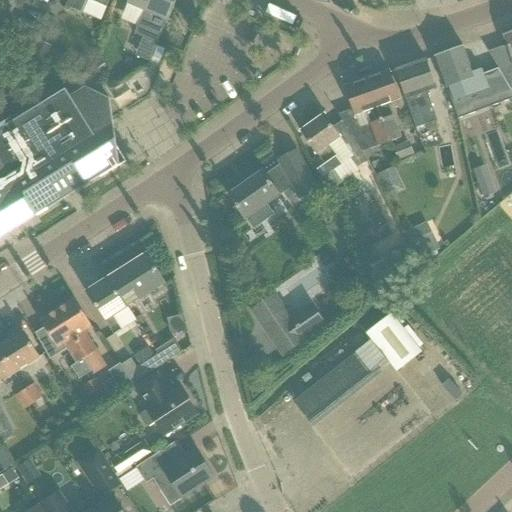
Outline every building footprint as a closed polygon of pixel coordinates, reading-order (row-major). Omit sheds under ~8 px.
[(68,0),(66,7),(80,13),(85,0),(68,0)] [(128,0),(127,4),(144,11),(134,34),(157,44),(167,21),(168,21),(176,0),(128,0)] [(509,33),(503,35),(511,60),(511,62),(498,68),(511,91),(511,27),(510,28),(509,33)] [(36,40),(29,57),(45,63),(52,47),(36,40)] [(463,47),(433,57),(444,88),(464,119),(511,103),(511,102),(488,74),(474,78),(463,47)] [(426,60),(396,71),(402,89),(416,128),(436,121),(430,104),(426,93),(436,89),(433,79),(426,60)] [(129,108),(163,88),(151,68),(117,89),(129,108)] [(367,79),(390,142),(401,138),(389,105),(400,101),(396,90),(389,71),(367,79)] [(353,109),(338,115),(342,121),(361,152),(363,152),(379,146),(390,142),(367,79),(344,87),(353,109)] [(0,238),(18,227),(99,177),(100,178),(100,177),(125,162),(117,148),(113,126),(112,118),(109,98),(85,87),(70,96),(66,89),(0,129),(0,238)] [(324,115),(301,132),(324,165),(317,170),(322,178),(350,158),(351,160),(356,167),(356,168),(367,162),(367,161),(361,152),(342,121),(332,128),(324,115)] [(460,135),(463,148),(482,144),(479,130),(460,135)] [(413,155),(408,141),(391,148),(396,161),(413,155)] [(229,196),(236,207),(234,209),(240,216),(242,215),(245,219),(246,218),(254,229),(273,215),(266,204),(278,195),(273,188),(288,178),(298,196),(312,189),(292,153),(278,161),(281,165),(265,176),(262,172),(229,196)] [(490,177),(477,182),(483,198),(496,194),(490,177)] [(343,190),(331,195),(339,213),(350,208),(343,190)] [(448,215),(469,235),(491,212),(471,192),(448,215)] [(330,254),(349,239),(330,215),(311,229),(330,254)] [(423,224),(405,233),(419,260),(436,251),(423,224)] [(408,246),(368,267),(376,281),(394,272),(396,275),(399,273),(401,277),(406,274),(405,271),(418,265),(408,246)] [(108,279),(126,308),(165,284),(146,255),(108,279)] [(86,292),(92,302),(114,335),(122,330),(113,317),(126,308),(108,279),(86,292)] [(275,295),(252,311),(283,356),(327,326),(312,304),(291,318),(275,295)] [(84,331),(92,326),(75,299),(57,310),(87,357),(97,351),(84,331)] [(85,359),(87,357),(57,310),(40,321),(57,348),(65,344),(76,362),(70,367),(78,379),(91,371),(85,359)] [(390,314),(366,333),(391,365),(397,372),(421,353),(390,314)] [(39,357),(34,349),(23,332),(0,346),(0,351),(14,373),(39,357)] [(149,347),(134,357),(140,365),(154,356),(149,347)] [(363,349),(294,403),(313,427),(382,372),(363,349)] [(0,382),(14,373),(0,351),(0,382)] [(137,368),(143,377),(164,364),(158,354),(154,356),(140,365),(137,368)] [(121,365),(133,383),(143,377),(137,368),(131,359),(121,365)] [(110,397),(132,383),(120,364),(108,372),(112,379),(103,385),(110,397)] [(149,426),(156,423),(164,436),(197,414),(181,389),(171,395),(170,395),(169,396),(166,391),(167,390),(157,375),(136,389),(149,409),(141,414),(140,419),(145,426),(149,426)] [(90,395),(100,389),(95,379),(84,385),(90,395)] [(24,390),(33,404),(42,399),(33,385),(24,390)] [(24,409),(33,404),(24,390),(16,396),(24,409)] [(6,443),(17,437),(0,406),(0,434),(1,434),(6,443)] [(354,449),(362,471),(378,466),(370,443),(354,449)] [(171,445),(136,468),(146,484),(153,479),(170,507),(215,478),(196,450),(181,460),(171,445)] [(123,452),(110,461),(119,474),(132,465),(125,455),(123,452)] [(104,459),(84,473),(103,502),(90,511),(122,511),(110,493),(121,485),(104,459)] [(30,460),(17,468),(22,476),(35,468),(30,460)] [(135,472),(123,480),(127,485),(138,478),(135,472)] [(1,482),(7,493),(23,485),(16,474),(1,482)] [(90,511),(88,511),(72,511),(59,492),(38,505),(43,511),(90,511)]
